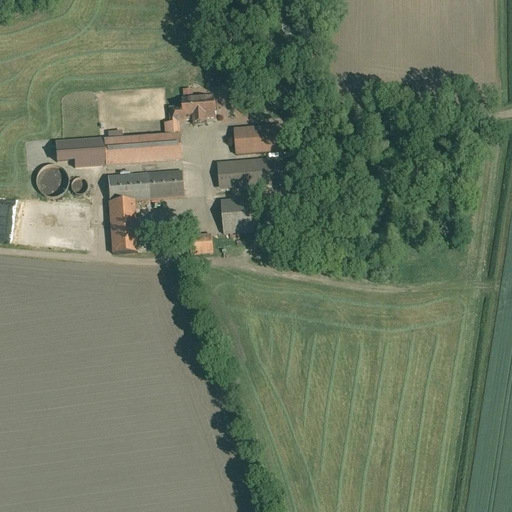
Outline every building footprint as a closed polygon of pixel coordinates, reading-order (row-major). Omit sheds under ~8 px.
[(193,99),(193,90),(186,91),(183,91),(183,100),(182,100),(183,107),(168,109),(170,124),(179,123),(191,121),(191,127),(199,126),(199,120),(217,118),(215,102),(206,104),(205,97),(193,99)] [(101,141),(103,169),(182,163),(179,123),(170,124),(164,125),(165,137),(101,141)] [(263,144),(245,145),(246,160),(264,159),(263,148),(263,144)] [(276,161),(218,165),(220,191),(290,186),(289,160),(276,161)] [(65,177),(61,172),(55,168),(50,168),(44,170),(39,174),(36,179),(35,185),(37,191),(41,196),(46,199),(53,199),(59,197),(63,194),(66,188),(67,182),(65,177)] [(183,174),(108,179),(109,203),(125,202),(185,198),(183,174)] [(85,184),(83,182),(80,180),(77,180),(74,181),(72,183),(70,186),(70,189),(71,192),(73,194),(75,196),(79,196),(82,195),(84,193),(86,190),(86,187),(85,184)] [(255,201),(221,203),(223,232),(250,230),(257,230),(255,201)] [(128,254),(125,202),(109,203),(106,203),(110,255),(128,254)] [(188,256),(214,255),(213,236),(187,237),(188,256)]
